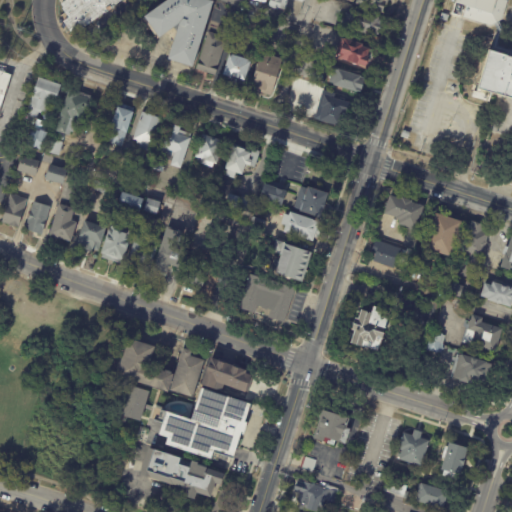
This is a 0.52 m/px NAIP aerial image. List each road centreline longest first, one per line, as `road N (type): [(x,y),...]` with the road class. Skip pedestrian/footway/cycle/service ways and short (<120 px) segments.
road 1 (residential): [(259,511),(372,163)]
road 2 (tertiary): [(372,163),(88,67),(51,38)]
road 3 (residential): [(305,367),(0,251)]
road 4 (residential): [(372,163),(424,0)]
road 5 (residential): [(453,413),(305,367)]
road 6 (tertiary): [(511,211),(372,163)]
